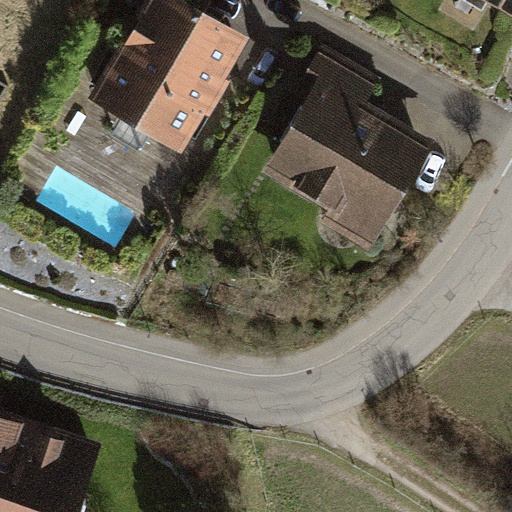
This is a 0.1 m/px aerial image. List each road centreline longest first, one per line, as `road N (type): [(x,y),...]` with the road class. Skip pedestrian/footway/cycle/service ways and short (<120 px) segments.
road 1 (residential): [(0,334),(182,388),(279,394),(323,384),(372,363),(426,323),(511,200)]
road 2 (track): [(461,511),(279,394)]
